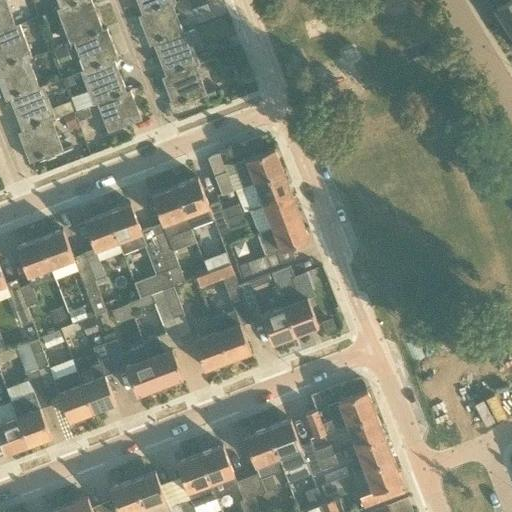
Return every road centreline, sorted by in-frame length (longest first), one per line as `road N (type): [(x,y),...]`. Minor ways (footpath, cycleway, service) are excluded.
road 1 (residential): [(0,496),(378,350)]
road 2 (residential): [(378,350),(286,110)]
road 3 (residential): [(112,0),(171,156)]
road 4 (residential): [(38,208),(171,156)]
road 5 (residential): [(423,470),(378,350)]
road 6 (residential): [(171,156),(286,110)]
